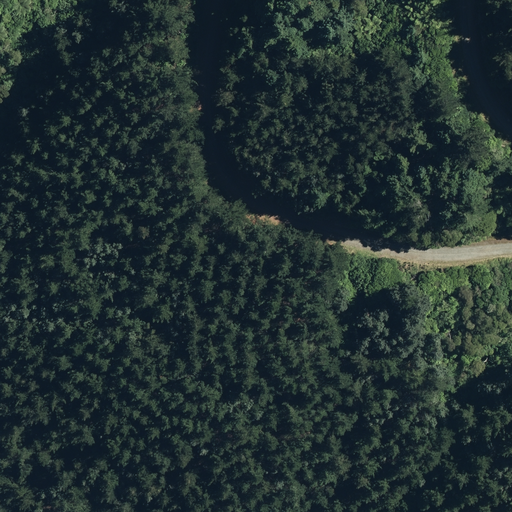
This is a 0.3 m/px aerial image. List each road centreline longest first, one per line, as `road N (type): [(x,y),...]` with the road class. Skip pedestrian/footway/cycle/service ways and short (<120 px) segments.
road 1 (unclassified): [(218,0),(201,83),(203,151),(229,187),(273,221),(511,268)]
road 2 (unclassified): [(511,153),(483,131),(460,68),(453,0)]
